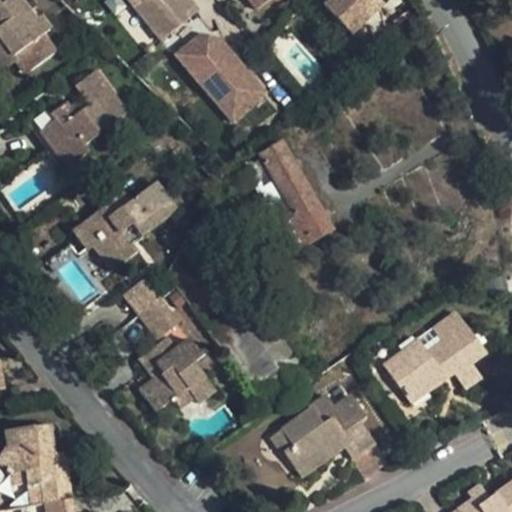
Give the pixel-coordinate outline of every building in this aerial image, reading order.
[(0,5),(0,84),(9,78),(3,70),(16,60),(28,62),(32,65),(51,51),(40,37),(50,30),(40,17),(34,21),(18,0),(8,0),(0,6),(0,5)] [(123,0),(159,44),(194,17),(180,0),(123,0)] [(248,0),(258,12),(272,0),(248,0)] [(346,40),(377,11),(367,0),(333,0),(320,12),(346,40)] [(206,31),(175,55),(231,122),(262,96),(206,31)] [(73,87),(81,97),(89,107),(83,111),(76,101),(72,97),(50,113),(45,107),(26,122),(47,150),(49,152),(53,149),(68,168),(89,153),(84,147),(98,136),(97,133),(109,124),(111,126),(126,115),(94,72),(73,87)] [(89,107),(81,97),(76,101),(83,111),(89,107)] [(282,218),(300,250),(331,232),(280,143),(258,154),(251,165),(256,171),(256,176),(252,185),(265,207),(269,203),(275,201),(279,202),(283,200),(291,213),(282,218)] [(133,229),(141,238),(175,211),(154,183),(128,203),(116,188),(95,203),(99,209),(71,231),(85,248),(90,244),(111,272),(136,252),(132,245),(124,235),(133,229)] [(225,207),(217,200),(203,215),(210,222),(225,207)] [(132,245),(141,238),(133,229),(124,235),(132,245)] [(505,278),(478,281),(479,298),(507,294),(505,278)] [(122,295),(138,315),(144,312),(158,300),(142,279),(122,295)] [(268,412),(312,381),(249,299),(206,330),(268,412)] [(168,314),(158,300),(144,312),(154,325),(168,314)] [(144,312),(138,315),(159,342),(164,338),(161,335),(154,325),(144,312)] [(458,328),(463,324),(455,313),(450,317),(458,328)] [(168,314),(154,325),(161,335),(175,323),(168,314)] [(484,354),(463,324),(458,328),(450,317),(432,329),(441,344),(426,354),(417,342),(402,353),(409,363),(390,376),(410,404),(444,380),(439,373),(446,368),(451,375),(463,391),(480,379),(470,364),(484,354)] [(164,338),(159,342),(143,354),(159,375),(153,379),(138,391),(153,412),(173,398),(186,389),(193,397),(197,403),(214,390),(193,363),(201,357),(188,340),(173,350),(164,338)] [(409,363),(402,353),(383,366),(390,376),(409,363)] [(159,375),(143,354),(138,358),(153,379),(159,375)] [(444,380),(451,375),(446,368),(439,373),(444,380)] [(180,407),(193,397),(186,389),(173,398),(180,407)] [(351,461),(373,445),(358,423),(364,418),(349,396),(333,407),(325,396),(308,406),(310,408),(280,430),(291,446),(281,452),(299,478),(331,456),(327,450),(337,443),(342,449),(351,461)] [(53,454),(49,426),(4,433),(6,447),(0,456),(0,465),(6,471),(6,473),(12,477),(14,486),(29,483),(29,486),(42,484),(45,505),(69,501),(68,493),(60,494),(53,454)] [(291,446),(280,430),(271,437),(281,452),(291,446)] [(331,456),(342,449),(337,443),(327,450),(331,456)] [(363,478),(372,473),(386,463),(373,445),(351,461),(363,478)] [(62,453),(53,454),(60,494),(68,493),(62,453)] [(456,511),(511,511),(511,483),(487,500),(478,506),(473,499),(471,500),(456,511)] [(42,484),(29,486),(32,507),(45,505),(42,484)] [(468,495),(471,500),(473,499),(478,506),(487,500),(479,488),(468,495)] [(71,511),(70,501),(69,501),(45,505),(46,511),(71,511)]
